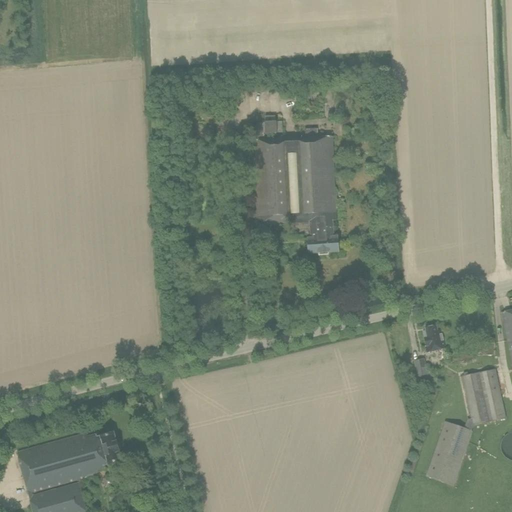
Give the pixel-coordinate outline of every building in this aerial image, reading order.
[(264,123),(264,134),(276,134),(275,122),(264,123)] [(309,137),(309,135),(317,134),(317,128),(305,129),(305,138),(253,140),(257,224),(309,222),(309,224),(311,223),(311,238),(309,238),(310,253),(319,252),(319,255),(329,254),(329,252),(338,251),(338,236),(334,236),(333,221),(337,220),(333,136),(309,137)] [(501,312),(511,363),(511,308),(511,309),(511,310),(501,312)] [(426,352),(445,348),(440,330),(437,331),(436,325),(425,328),(425,331),(423,332),(426,346),(425,346),(426,352)] [(428,374),(424,358),(414,361),(417,377),(428,374)] [(471,431),(473,425),(505,419),(495,369),(462,376),(471,418),(467,419),(464,427),(445,421),(437,444),(426,476),(453,485),(472,431),(471,431)] [(97,437),(96,434),(87,437),(87,433),(17,453),(32,511),(86,511),(78,483),(33,495),(32,491),(97,474),(96,470),(105,468),(104,465),(121,460),(114,433),(97,437)]
